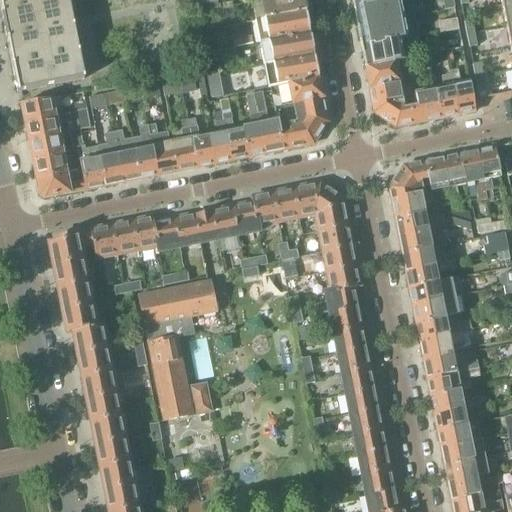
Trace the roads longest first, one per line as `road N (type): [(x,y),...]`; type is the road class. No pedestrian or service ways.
road 1 (residential): [(428,511),(360,157)]
road 2 (residential): [(16,227),(360,157)]
road 3 (residential): [(58,452),(16,227)]
road 4 (residential): [(360,157),(330,0)]
road 5 (residential): [(360,157),(511,126)]
